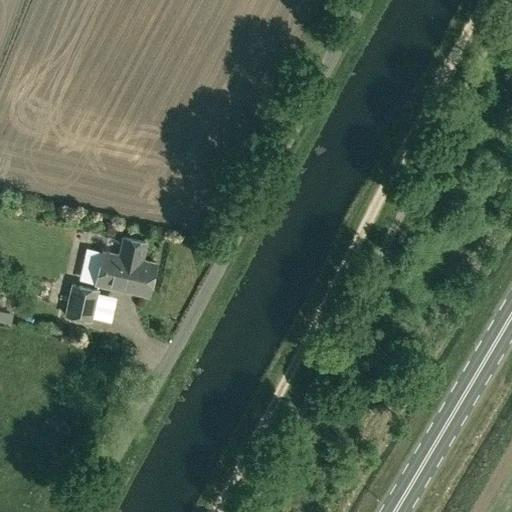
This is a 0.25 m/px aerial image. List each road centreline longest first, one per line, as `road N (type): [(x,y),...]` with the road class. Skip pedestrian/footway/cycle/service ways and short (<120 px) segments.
road 1 (unclassified): [(71,511),(360,0)]
road 2 (track): [(483,0),(215,511)]
road 3 (primary): [(469,398),(387,511)]
road 4 (primary): [(402,511),(469,398)]
